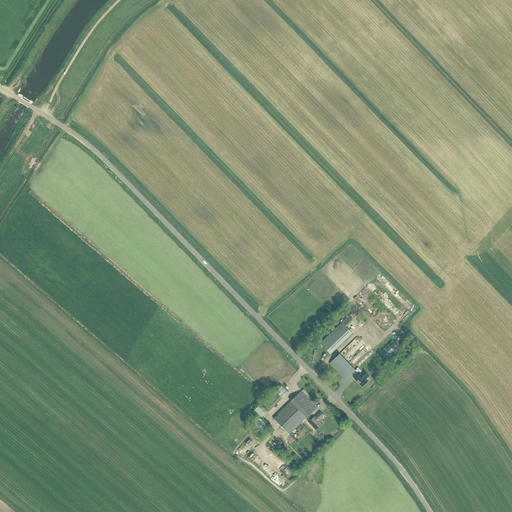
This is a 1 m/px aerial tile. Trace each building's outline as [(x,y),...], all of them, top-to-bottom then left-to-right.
[(349,315),(320,343),(331,354),(352,333),(346,327),(353,320),(349,315)] [(392,341),(380,352),(385,358),(397,346),(392,341)] [(339,354),(329,364),(346,380),(353,372),(356,376),(354,378),(362,386),(368,381),(365,378),(368,375),(364,371),(361,374),(360,373),(362,371),(358,367),(355,370),(339,354)] [(268,412),(282,398),(288,393),(282,386),(276,391),(277,393),(264,407),(268,412)] [(315,416),(312,419),(309,415),(317,408),(301,391),(291,401),(291,402),(274,418),(289,434),(294,430),(293,430),(306,417),(310,421),(308,422),(316,431),(322,425),(319,421),(324,416),(320,412),(315,417),(315,416)] [(268,411),(261,404),(254,410),(262,417),(268,411)] [(267,427),(267,426),(267,425),(267,424),(267,423),(266,422),(265,421),(265,420),(264,420),(263,419),(262,419),(261,419),(260,419),(259,419),(258,419),(257,419),(256,420),(255,420),(255,421),(254,421),(254,422),(253,423),(253,424),(253,425),(253,426),(253,427),(253,428),(253,429),(254,430),(254,431),(255,431),(256,432),(257,432),(257,433),(258,433),(259,433),(260,433),(261,433),(262,433),(264,432),(265,431),(266,431),(266,430),(267,429),(267,428),(267,427)]
